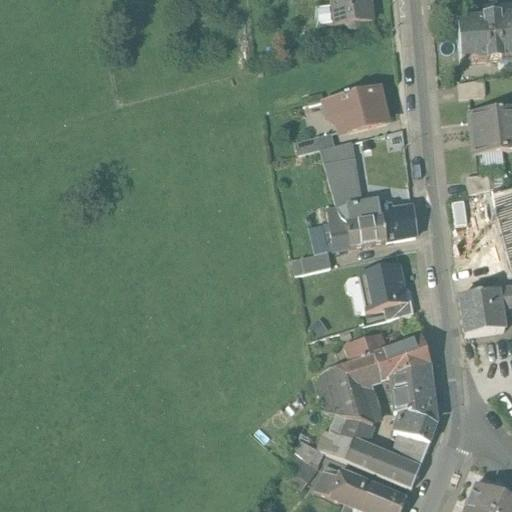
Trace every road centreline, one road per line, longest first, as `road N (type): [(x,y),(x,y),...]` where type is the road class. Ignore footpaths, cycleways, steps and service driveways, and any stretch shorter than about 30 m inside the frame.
road 1 (residential): [(457,391),(439,308),(405,0)]
road 2 (residential): [(424,511),(451,450),(457,391)]
